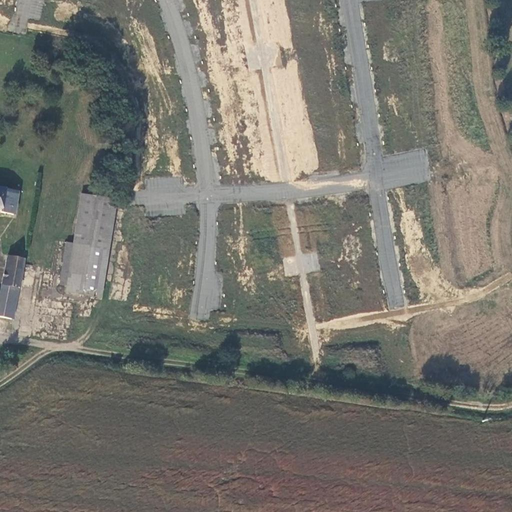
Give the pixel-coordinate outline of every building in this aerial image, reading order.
[(18,191),(0,188),(0,210),(1,210),(1,213),(15,214),(18,191)] [(102,297),(117,198),(81,193),(73,243),(66,286),(65,292),(102,297)] [(59,285),(66,286),(73,243),(66,241),(59,285)] [(19,288),(24,259),(8,256),(2,284),(18,287),(19,288)] [(18,288),(18,287),(2,284),(0,295),(0,316),(1,317),(6,286),(18,288)] [(12,319),(18,288),(6,286),(1,317),(12,319)]
